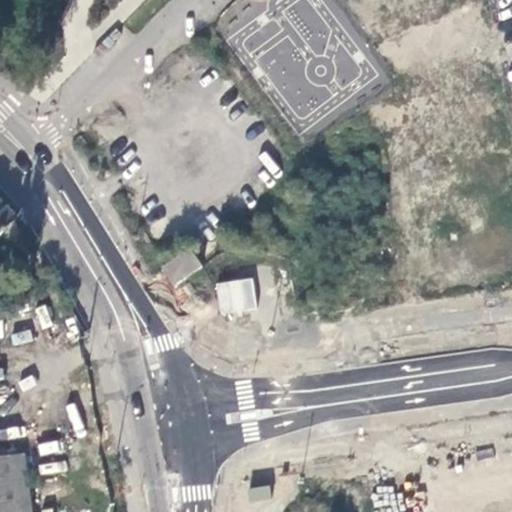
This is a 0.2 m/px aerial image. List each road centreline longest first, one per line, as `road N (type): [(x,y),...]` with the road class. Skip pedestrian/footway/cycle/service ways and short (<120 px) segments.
road 1 (tertiary): [(161,413),(511,369)]
road 2 (secondary): [(47,187),(135,337),(161,413)]
road 3 (residential): [(178,0),(28,145)]
